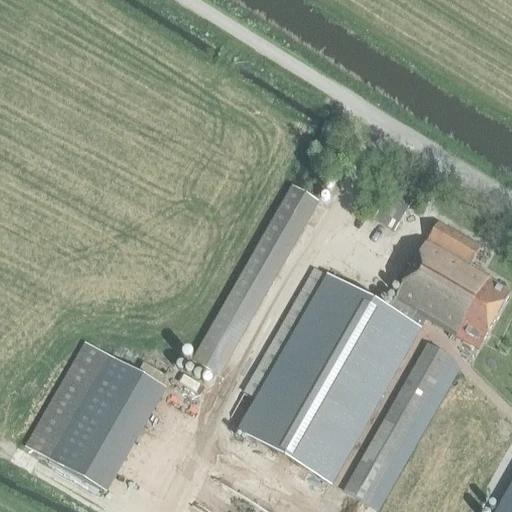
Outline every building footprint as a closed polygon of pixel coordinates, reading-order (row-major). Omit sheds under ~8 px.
[(314,200),(324,186),(306,172),(296,186),(314,200)] [(285,186),(196,365),(227,381),(317,202),(285,186)] [(386,198),(372,221),(394,234),(408,210),(386,198)] [(477,351),(509,295),(486,281),(488,278),(469,267),(479,249),(436,225),(385,313),(326,279),(237,434),(327,485),(416,330),(408,325),(414,315),(477,351)] [(379,511),(386,511),(459,362),(423,345),(349,497),(379,511)] [(164,390),(108,358),(98,375),(154,407),(164,390)] [(511,511),(511,480),(492,511),(511,511)]
